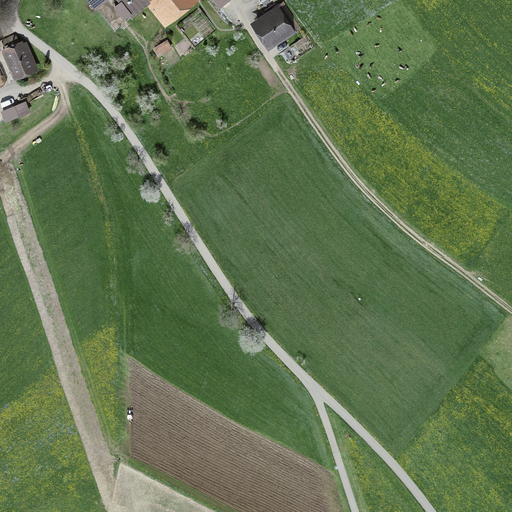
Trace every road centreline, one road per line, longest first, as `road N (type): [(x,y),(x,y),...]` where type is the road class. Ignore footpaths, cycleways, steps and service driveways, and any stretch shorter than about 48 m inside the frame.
road 1 (unclassified): [(322,395),(227,287),(111,110),(45,50),(0,27)]
road 2 (track): [(511,313),(387,220),(350,180),(232,0)]
road 3 (unclassified): [(432,511),(322,395)]
road 4 (unclassified): [(322,395),(353,511)]
